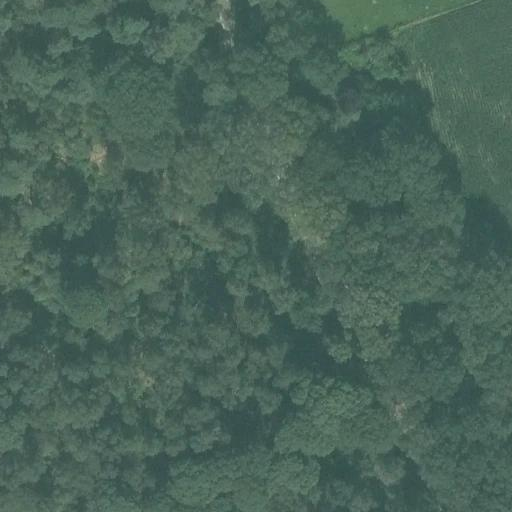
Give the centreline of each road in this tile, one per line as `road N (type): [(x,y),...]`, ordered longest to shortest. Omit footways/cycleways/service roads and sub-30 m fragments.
road 1 (tertiary): [(454,511),(299,213),(220,0)]
road 2 (track): [(435,159),(299,213)]
